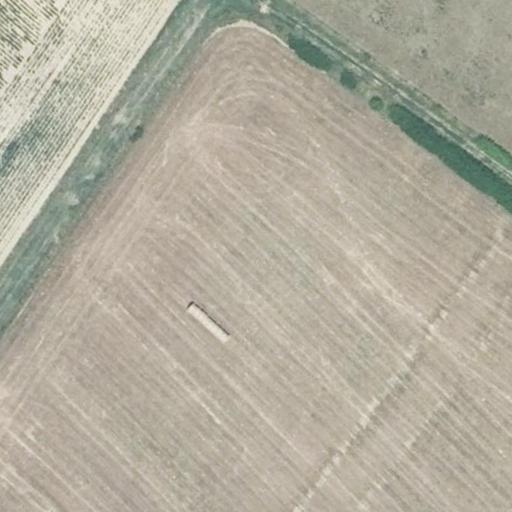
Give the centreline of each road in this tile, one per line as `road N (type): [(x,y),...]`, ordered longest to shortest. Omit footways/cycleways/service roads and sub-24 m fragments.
road 1 (track): [(229,0),(0,326)]
road 2 (track): [(259,0),(511,183)]
